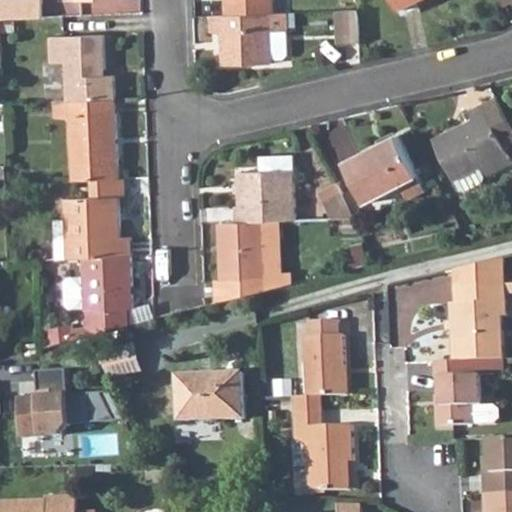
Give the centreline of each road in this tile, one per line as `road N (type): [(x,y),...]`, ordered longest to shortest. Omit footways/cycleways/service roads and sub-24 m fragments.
road 1 (residential): [(511,47),(219,122),(176,112)]
road 2 (residential): [(256,314),(511,248)]
road 3 (residential): [(177,283),(176,112)]
